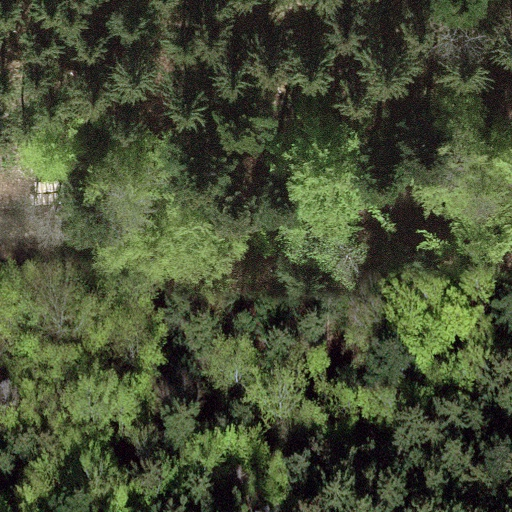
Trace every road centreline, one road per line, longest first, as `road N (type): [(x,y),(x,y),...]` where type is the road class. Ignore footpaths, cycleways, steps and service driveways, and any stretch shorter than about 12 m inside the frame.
road 1 (track): [(511,183),(306,215),(0,231)]
road 2 (track): [(0,164),(230,22),(291,0)]
